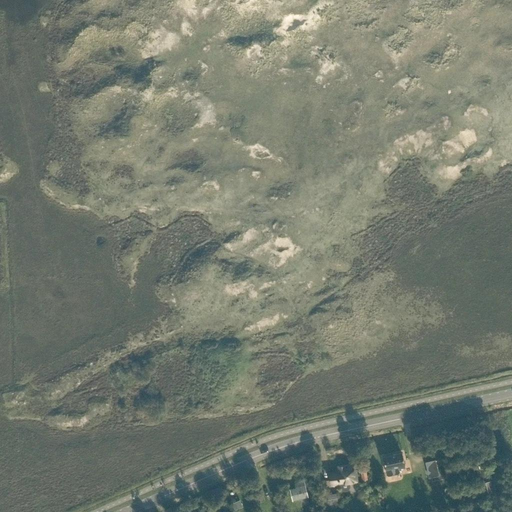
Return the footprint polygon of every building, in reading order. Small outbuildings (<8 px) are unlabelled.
[(401,453),(383,456),(385,469),(397,466),(398,469),(404,468),(401,453)] [(435,460),(425,462),(428,475),(438,473),(435,460)] [(477,463),(479,469),(486,468),(484,461),(477,463)] [(337,472),(329,474),(332,485),(340,484),(341,488),(341,489),(342,489),(343,490),(344,491),(346,491),(347,490),(348,490),(349,489),(350,488),(350,487),(350,486),(350,485),(350,482),(357,481),(354,464),(337,467),(337,472)] [(412,476),(404,477),(406,487),(408,487),(409,489),(409,495),(415,494),(414,489),(413,486),(412,476)] [(295,489),(290,490),(292,500),(306,497),(304,487),(305,487),(305,486),(304,482),(304,481),(294,484),(295,489)] [(494,492),(491,481),(482,483),(486,494),(494,492)] [(261,490),(250,494),(251,498),(250,498),(252,504),(264,500),(261,490)]
